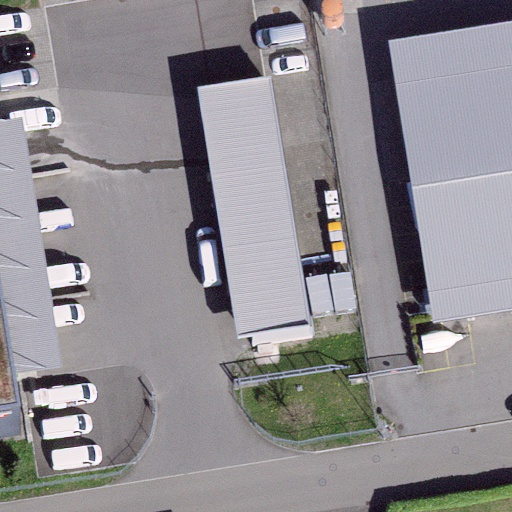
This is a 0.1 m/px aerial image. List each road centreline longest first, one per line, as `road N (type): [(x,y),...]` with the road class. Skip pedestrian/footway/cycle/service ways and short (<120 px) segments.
road 1 (unknown): [(264,496),(156,87)]
road 2 (unclassified): [(511,456),(172,511)]
